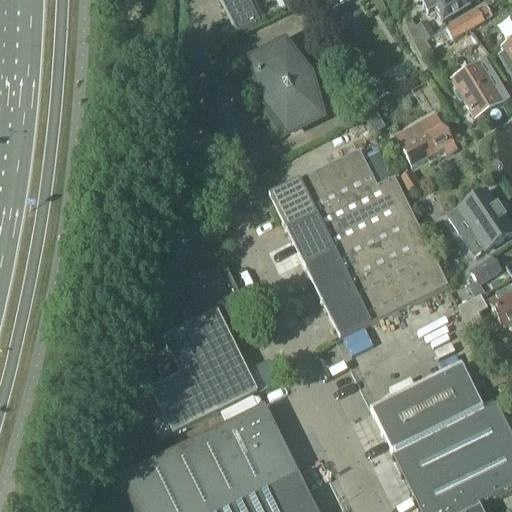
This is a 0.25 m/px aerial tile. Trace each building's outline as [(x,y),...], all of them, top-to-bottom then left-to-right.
[(302,0),(217,0),(236,37),(259,25),(245,0),(276,0),(283,13),(297,6),(304,3),(302,0)] [(358,1),(357,0),(311,0),(320,0),(329,16),(358,1)] [(418,0),(417,1),(426,17),(433,13),(441,27),(469,10),(467,7),(475,3),(473,0),(418,0)] [(476,14),(461,22),(469,35),(484,27),(483,26),(492,20),(486,10),(477,15),(476,14)] [(502,55),(497,59),(511,83),(511,18),(500,25),(511,44),(500,51),(502,55)] [(461,22),(445,32),(452,45),(469,35),(461,22)] [(424,26),(416,31),(425,46),(433,40),(424,26)] [(290,129),(310,119),(300,83),(280,57),(259,67),(268,102),(290,129)] [(484,64),(450,84),(473,123),(507,103),(484,64)] [(410,171),(434,157),(441,153),(444,160),(454,154),(441,131),(440,131),(434,119),(418,128),(394,142),(410,171)] [(375,191),(357,156),(299,185),(317,220),(375,191)] [(409,177),(399,182),(406,196),(416,191),(409,177)] [(302,272),(408,220),(390,184),(386,185),(375,191),(317,220),(284,237),(302,272)] [(299,185),(267,201),(284,237),(317,220),(299,185)] [(456,215),(447,221),(463,245),(473,238),(485,255),(511,236),(485,196),(456,215)] [(320,308),(426,255),(408,220),(302,272),(320,308)] [(427,238),(420,224),(413,228),(419,242),(427,238)] [(426,255),(320,308),(338,344),(443,291),(426,255)] [(490,263),(470,277),(478,289),(498,275),(490,263)] [(214,316),(220,330),(246,317),(222,267),(191,282),(173,291),(191,328),(214,316)] [(511,334),(511,290),(486,306),(502,332),(506,330),(508,333),(511,334)] [(469,337),(482,330),(476,319),(485,313),(478,300),(456,313),(469,337)] [(254,398),(220,330),(214,316),(191,328),(162,342),(172,362),(181,379),(165,387),(150,395),(172,439),(191,429),(254,398)] [(172,362),(156,370),(165,387),(181,379),(172,362)] [(482,416),(459,370),(369,415),(392,462),(482,416)] [(392,462),(391,462),(416,511),(468,511),(477,508),(477,509),(511,491),(511,443),(495,410),(482,416),(392,462)] [(229,511),(295,479),(261,411),(191,447),(116,484),(130,511),(129,511),(229,511)] [(229,511),(311,511),(295,479),(229,511)]
